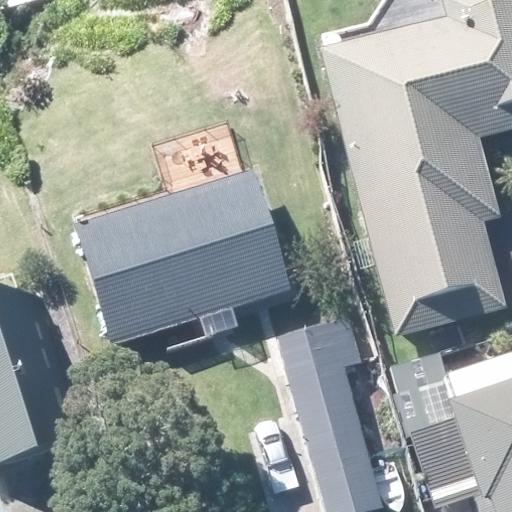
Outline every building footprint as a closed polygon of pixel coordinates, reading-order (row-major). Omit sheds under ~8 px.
[(0,0),(0,10),(31,0),(0,0)] [(511,126),(511,0),(433,0),(439,18),(325,50),(310,54),(388,338),(499,308),(476,221),(492,217),(471,138),(482,134),(511,126)] [(102,347),(282,292),(245,173),(65,229),(102,347)] [(0,460),(24,453),(83,433),(39,295),(16,302),(0,306),(0,460)] [(319,511),(359,511),(375,508),(335,366),(354,360),(343,321),(272,341),(319,511)] [(511,511),(511,380),(433,407),(468,511),(511,511)] [(181,386),(137,402),(149,436),(194,421),(181,386)]
